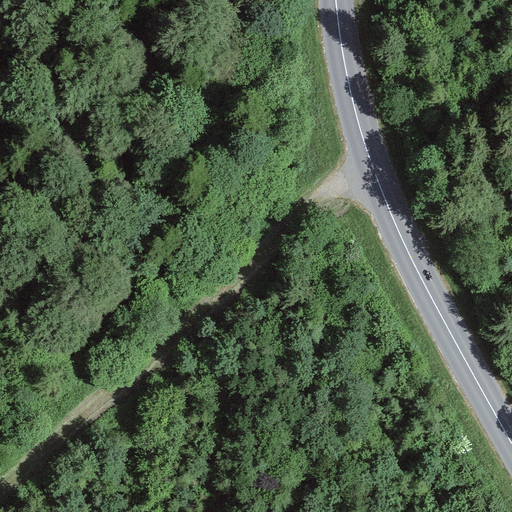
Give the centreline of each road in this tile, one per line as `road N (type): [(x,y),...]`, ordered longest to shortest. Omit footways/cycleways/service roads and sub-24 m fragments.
road 1 (track): [(0,485),(316,202),(373,171)]
road 2 (secondary): [(335,0),(373,171),(416,268),(511,442)]
